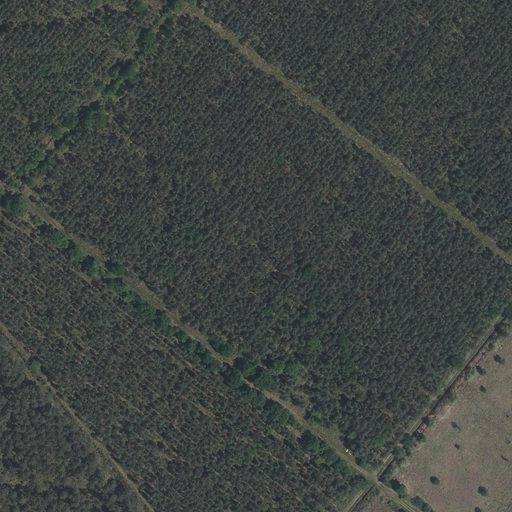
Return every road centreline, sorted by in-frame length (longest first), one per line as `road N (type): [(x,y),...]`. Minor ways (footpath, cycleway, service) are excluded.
road 1 (track): [(0,182),(416,511)]
road 2 (track): [(185,0),(511,261)]
road 3 (track): [(0,224),(4,205),(185,0)]
road 4 (track): [(511,299),(344,511)]
road 5 (track): [(153,511),(0,323)]
